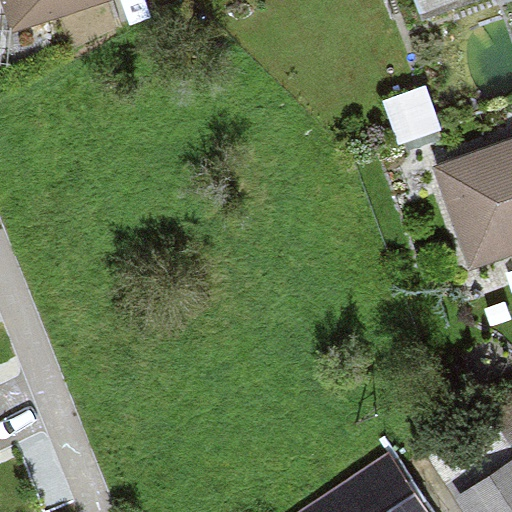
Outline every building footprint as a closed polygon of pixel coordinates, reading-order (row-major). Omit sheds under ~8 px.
[(0,0),(0,2),(10,31),(100,0),(0,0)] [(511,0),(412,0),(422,26),(494,0),(497,0),(511,42),(511,0)] [(511,145),(438,169),(468,265),(511,251),(511,145)] [(511,511),(511,394),(428,448),(472,511),(511,511)] [(431,511),(387,446),(289,511),(431,511)]
